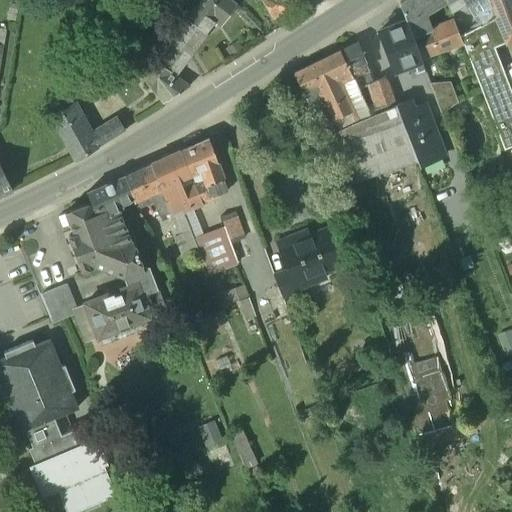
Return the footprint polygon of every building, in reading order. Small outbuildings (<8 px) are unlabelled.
[(229,0),(198,0),(185,18),(204,32),(214,18),(221,23),(235,4),(229,0)] [(310,9),(304,0),(261,0),(272,17),(280,12),(287,22),(310,9)] [(404,0),(399,3),(405,21),(406,24),(423,13),(444,0),(404,0)] [(445,0),(450,13),(465,4),(462,0),(445,0)] [(462,0),(465,4),(478,25),(496,18),(497,17),(490,0),(462,0)] [(511,4),(510,0),(490,0),(497,17),(496,18),(507,41),(511,38),(511,4)] [(465,4),(450,13),(453,20),(459,36),(478,25),(465,4)] [(423,13),(406,24),(412,37),(429,29),(423,13)] [(185,18),(154,58),(173,72),(204,32),(185,18)] [(496,18),(478,25),(459,36),(462,43),(463,43),(504,149),(511,145),(511,94),(494,47),(507,41),(496,18)] [(429,29),(412,37),(420,58),(437,52),(462,43),(459,36),(453,20),(429,29)] [(405,21),(379,31),(394,70),(420,60),(420,58),(412,37),(406,24),(405,21)] [(357,42),(339,50),(350,76),(366,69),(357,42)] [(339,50),(294,72),(301,91),(317,83),(339,128),(354,121),(337,82),(350,76),(339,50)] [(437,52),(420,58),(420,60),(427,77),(428,78),(444,72),(437,52)] [(173,72),(154,58),(141,76),(161,103),(189,85),(173,72)] [(451,87),(444,72),(428,78),(433,94),(451,87)] [(377,112),(395,105),(393,99),(384,76),(368,83),(373,97),(369,102),(371,107),(375,106),(377,112)] [(451,87),(433,94),(438,106),(455,99),(451,87)] [(416,159),(420,167),(446,156),(424,96),(395,105),(416,159)] [(63,97),(50,105),(54,111),(68,104),(63,97)] [(68,104),(54,111),(61,123),(55,127),(75,160),(96,148),(96,147),(106,140),(99,127),(88,133),(70,103),(68,104)] [(377,112),(355,120),(354,121),(339,128),(321,136),(340,182),(416,159),(395,105),(377,112)] [(129,109),(117,116),(125,129),(137,122),(129,109)] [(117,116),(99,127),(106,140),(125,129),(117,116)] [(208,138),(181,150),(202,201),(226,190),(216,162),(216,161),(208,138)] [(181,150),(151,163),(161,187),(170,211),(180,207),(183,214),(188,212),(186,207),(202,201),(181,150)] [(151,163),(125,175),(134,199),(135,199),(161,187),(151,163)] [(0,165),(0,195),(12,189),(0,165)] [(134,199),(125,175),(87,191),(92,201),(99,217),(119,209),(122,207),(121,204),(134,199)] [(161,187),(135,199),(137,206),(152,199),(162,220),(172,216),(170,211),(161,187)] [(119,209),(99,217),(92,201),(65,212),(73,233),(68,235),(81,271),(95,266),(124,277),(127,286),(84,302),(97,336),(116,329),(123,335),(140,328),(137,321),(165,310),(154,283),(155,282),(148,265),(143,267),(132,239),(131,240),(119,209)] [(170,211),(172,216),(180,234),(190,230),(183,214),(180,207),(170,211)] [(243,236),(234,211),(219,216),(222,226),(229,242),(243,236)] [(222,226),(194,237),(207,272),(236,261),(229,242),(222,226)] [(307,229),(275,242),(286,270),(292,285),(292,284),(341,264),(327,227),(309,234),(307,229)] [(286,270),(273,275),(282,297),(295,292),(292,284),(292,285),(286,270)] [(76,308),(67,283),(41,294),(51,318),(76,308)] [(246,285),(224,288),(225,302),(248,299),(246,285)] [(84,424),(60,434),(53,417),(77,407),(71,391),(74,389),(64,364),(60,366),(49,339),(34,345),(32,340),(3,352),(5,357),(0,359),(0,379),(2,384),(0,384),(0,390),(10,414),(13,412),(21,430),(24,429),(31,446),(28,447),(35,465),(31,467),(43,495),(47,494),(59,489),(68,510),(97,498),(112,492),(101,465),(105,464),(95,439),(91,440),(84,424)] [(405,362),(420,431),(454,423),(439,354),(405,362)] [(0,390),(0,417),(10,414),(0,390)] [(234,465),(215,420),(198,427),(217,472),(234,465)] [(259,462),(242,427),(232,432),(248,466),(259,462)] [(31,467),(20,471),(32,500),(43,495),(31,467)] [(59,489),(47,494),(54,511),(63,511),(68,510),(59,489)] [(97,498),(68,510),(68,511),(78,511),(99,504),(97,498)]
